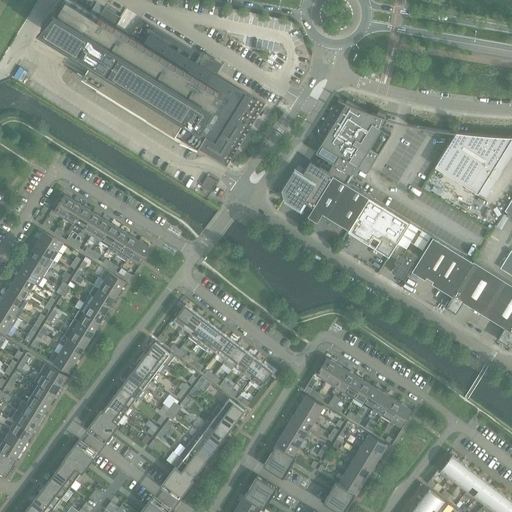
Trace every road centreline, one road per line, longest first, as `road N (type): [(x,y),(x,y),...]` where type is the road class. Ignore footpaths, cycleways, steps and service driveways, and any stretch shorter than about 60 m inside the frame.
road 1 (unclassified): [(511,365),(238,198)]
road 2 (residential): [(456,421),(328,335),(302,366)]
road 3 (residential): [(69,421),(179,276)]
road 4 (unclassified): [(511,109),(439,103),(333,77)]
road 5 (residential): [(196,254),(55,170)]
road 6 (unclassified): [(238,198),(263,182),(333,77)]
road 7 (residential): [(302,366),(179,276)]
road 8 (residential): [(190,511),(69,421)]
road 9 (secondary): [(364,24),(511,48)]
road 10 (secondary): [(511,30),(365,5)]
road 11 (unclassified): [(315,73),(238,198)]
